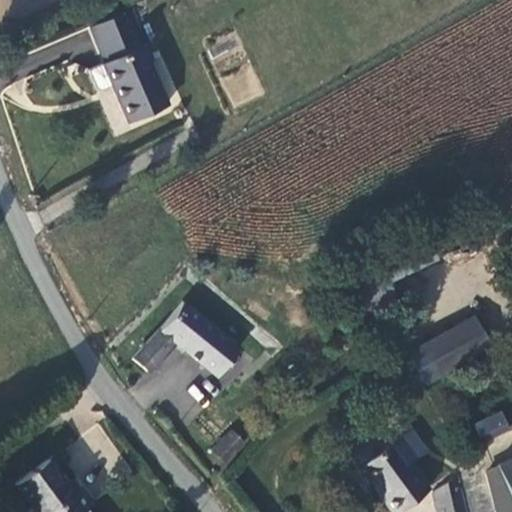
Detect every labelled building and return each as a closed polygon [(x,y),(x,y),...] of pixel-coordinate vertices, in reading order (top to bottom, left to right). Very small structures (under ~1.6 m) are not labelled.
[(99,41),(114,77),(154,60),(160,57),(145,22),(99,41)] [(154,60),(114,77),(122,95),(137,132),(177,115),(154,60)] [(114,77),(97,83),(104,97),(112,99),(122,95),(114,77)] [(346,279),(366,327),(402,312),(390,282),(437,263),(429,245),(346,279)] [(404,353),(422,384),(492,345),(475,314),(404,353)] [(221,384),(227,378),(239,364),(242,361),(192,320),(171,338),(139,376),(155,390),(182,357),(218,388),(221,384)] [(248,372),(239,364),(227,378),(235,387),(248,372)] [(230,392),(235,387),(227,378),(221,384),(230,392)] [(504,411),(473,421),(479,440),(510,430),(504,411)] [(94,424),(82,436),(107,461),(119,449),(94,424)] [(251,457),(240,446),(217,467),(228,479),(251,457)] [(436,482),(425,462),(409,471),(421,491),(436,482)] [(433,511),(421,491),(409,471),(371,495),(381,511),(433,511)] [(92,511),(81,496),(75,500),(58,476),(23,500),(31,511),(92,511)] [(511,511),(511,489),(502,494),(504,498),(510,511),(511,511)] [(484,511),(510,511),(504,498),(483,508),(484,511)]
